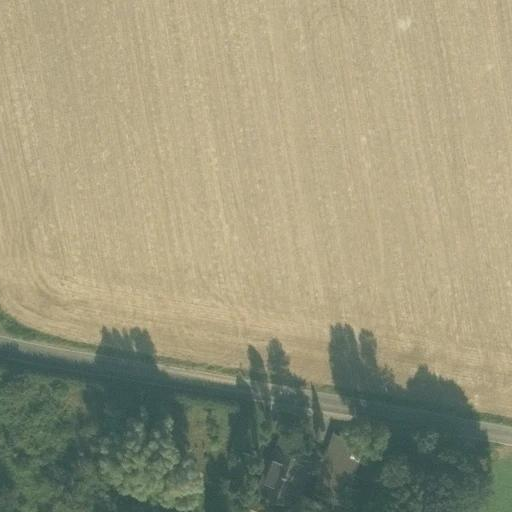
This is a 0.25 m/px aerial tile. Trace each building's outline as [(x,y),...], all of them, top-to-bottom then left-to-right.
[(336,460),(344,437),(333,433),(323,464),(333,467),(336,460)] [(336,460),(361,468),(364,459),(368,460),(372,446),(344,437),(336,460)] [(259,492),(295,504),(307,470),(330,478),(324,493),(354,503),(359,489),(355,487),(361,468),(336,460),(333,467),(323,464),(317,462),(319,456),(304,451),(302,457),(275,448),(259,492)] [(372,465),(381,468),(384,459),(375,456),(372,465)] [(359,489),(368,460),(364,459),(361,468),(355,487),(359,489)]
